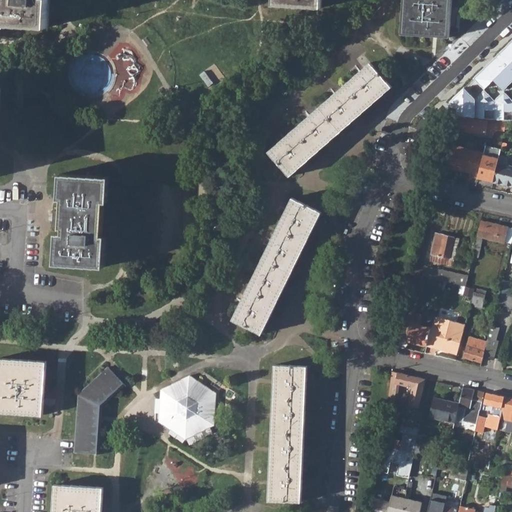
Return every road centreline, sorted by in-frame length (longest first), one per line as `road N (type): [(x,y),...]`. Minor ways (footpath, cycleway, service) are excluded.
road 1 (residential): [(511,25),(407,117),(384,177)]
road 2 (residential): [(384,177),(358,248),(351,353)]
road 3 (residential): [(351,353),(511,385)]
road 4 (residential): [(351,353),(332,511)]
road 5 (residential): [(384,177),(511,206)]
